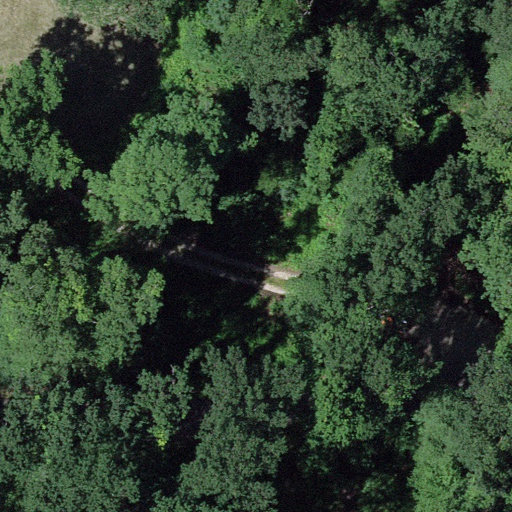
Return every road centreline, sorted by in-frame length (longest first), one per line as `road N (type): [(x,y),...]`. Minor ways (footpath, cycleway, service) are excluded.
road 1 (track): [(0,138),(106,211),(189,251),(399,319),(467,354),(482,339)]
road 2 (track): [(0,410),(203,417),(482,339)]
road 3 (residential): [(482,339),(486,455),(505,511)]
